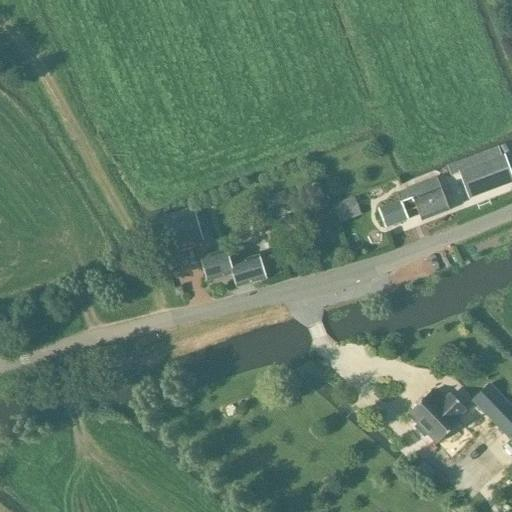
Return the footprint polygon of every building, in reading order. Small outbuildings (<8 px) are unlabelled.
[(468,197),(511,179),(501,156),(458,174),(468,197)] [(398,201),(377,209),(384,228),(407,220),(404,213),(417,209),(422,221),(450,211),(438,179),(410,190),(396,195),(398,201)] [(349,200),(334,206),(340,223),(355,217),(349,200)] [(169,248),(201,238),(193,215),(162,225),(169,248)] [(236,288),(265,279),(257,255),(229,264),(225,250),(200,258),(207,282),(232,274),(236,288)] [(176,297),(183,295),(180,288),(173,290),(176,297)] [(511,408),(489,385),(471,402),(506,438),(511,432),(511,408)] [(461,421),(457,417),(464,410),(450,395),(441,404),(430,392),(407,414),(417,424),(414,428),(424,438),(426,435),(436,445),(461,421)]
